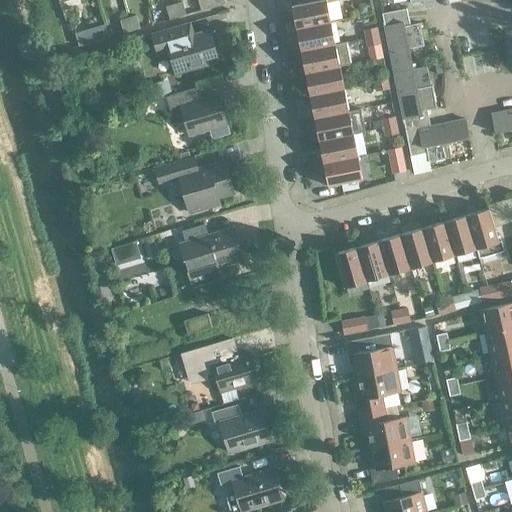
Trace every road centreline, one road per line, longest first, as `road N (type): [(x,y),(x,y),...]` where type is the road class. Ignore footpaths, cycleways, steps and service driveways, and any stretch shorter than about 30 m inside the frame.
road 1 (residential): [(335,511),(291,231)]
road 2 (residential): [(291,231),(256,0)]
road 3 (residential): [(291,231),(489,169)]
road 4 (residential): [(489,169),(469,44)]
